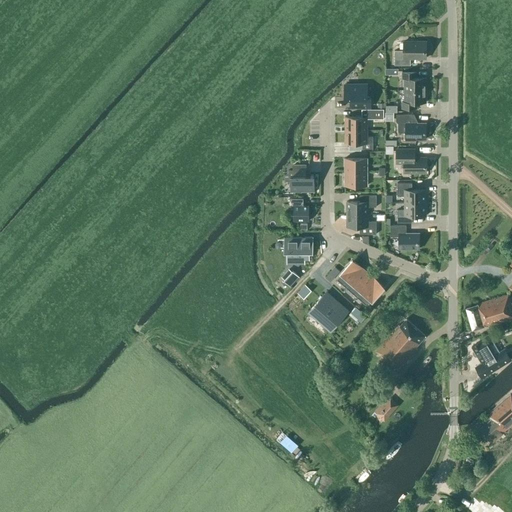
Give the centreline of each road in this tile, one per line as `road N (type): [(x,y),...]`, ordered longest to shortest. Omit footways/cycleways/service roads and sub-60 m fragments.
road 1 (tertiary): [(452,286),(450,0)]
road 2 (residential): [(325,107),(325,225),(333,236),(452,286)]
road 3 (tertiary): [(412,511),(451,452),(452,286)]
